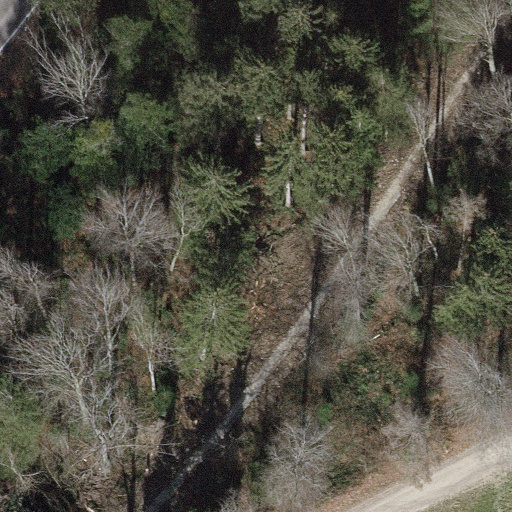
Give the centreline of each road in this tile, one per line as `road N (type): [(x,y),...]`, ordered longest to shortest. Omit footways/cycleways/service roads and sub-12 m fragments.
road 1 (track): [(511,14),(297,298),(160,511)]
road 2 (track): [(393,511),(511,454)]
